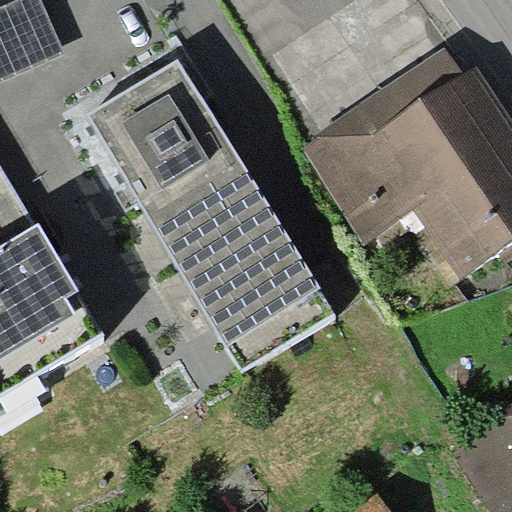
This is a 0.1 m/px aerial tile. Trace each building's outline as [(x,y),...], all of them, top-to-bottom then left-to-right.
[(40,0),(28,0),(0,12),(0,77),(62,51),(40,0)] [(451,290),(511,248),(511,114),(479,67),(467,75),(448,48),(301,147),(378,260),(414,236),(451,290)] [(245,375),(339,318),(186,58),(132,90),(89,116),(245,375)] [(0,403),(101,345),(0,171),(0,403)] [(511,511),(511,414),(460,447),(500,511),(511,511)] [(391,511),(378,494),(353,511),(391,511)]
